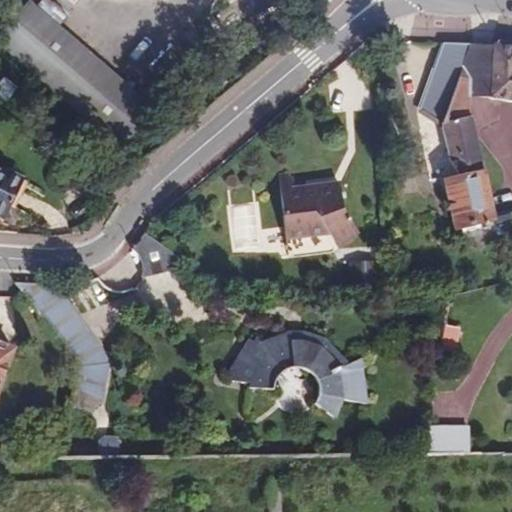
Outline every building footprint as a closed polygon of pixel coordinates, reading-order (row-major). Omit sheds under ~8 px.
[(153,105),(57,29),(67,16),(46,0),(28,0),(0,35),(0,51),(120,146),(153,105)] [(299,0),(242,0),(216,23),(232,48),(298,7),(299,0)] [(325,6),(320,0),(318,0),(312,5),(317,12),(325,6)] [(446,50),(423,117),(424,128),(429,120),(451,51),(446,50)] [(457,101),(472,51),(451,51),(429,120),(445,131),(457,101)] [(494,106),(499,53),(472,51),(457,101),(473,103),(494,106)] [(511,53),(499,53),(494,106),(511,107),(511,53)] [(477,126),(473,103),(457,101),(445,131),(477,126)] [(488,177),(477,126),(445,131),(451,161),(462,182),(488,177)] [(342,165),(315,162),(314,167),(295,166),(295,160),(296,148),(285,146),(279,208),(324,213),(337,228),(357,211),(340,191),(342,165)] [(499,228),(511,225),(511,208),(502,211),(494,175),(488,177),(499,228)] [(499,228),(488,177),(462,182),(464,185),(449,188),(458,235),(469,234),(470,239),(484,237),(484,231),(499,228)] [(8,183),(5,187),(21,195),(23,191),(8,183)] [(21,195),(5,187),(0,184),(0,230),(2,231),(21,195)] [(141,274),(163,269),(156,236),(134,241),(141,274)] [(110,364),(45,274),(22,290),(87,380),(110,364)] [(447,332),(443,362),(456,363),(461,334),(447,332)] [(266,401),(288,401),(289,395),(295,387),(302,381),(310,381),(319,385),(327,395),(327,402),(323,412),(343,427),(352,408),(374,413),(369,369),(356,376),(334,355),(336,349),(314,341),(298,344),(275,356),(271,352),(268,355),(263,352),(244,384),(249,387),(246,393),(266,395),(266,401)] [(0,404),(16,359),(0,353),(0,404)] [(467,425),(427,423),(425,450),(466,452),(467,425)] [(259,511),(271,511),(272,479),(261,479),(259,511)]
